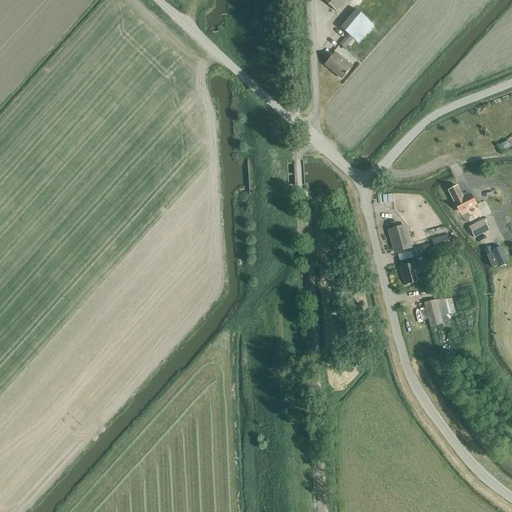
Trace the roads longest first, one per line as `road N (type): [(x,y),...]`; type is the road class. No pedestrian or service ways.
road 1 (unclassified): [(511,497),(444,433),(418,395),(360,183)]
road 2 (unclassified): [(304,130),(156,0)]
road 3 (unclassified): [(360,183),(429,117),(511,80)]
road 4 (residential): [(311,0),(315,111),(304,130)]
road 5 (track): [(222,337),(303,244)]
